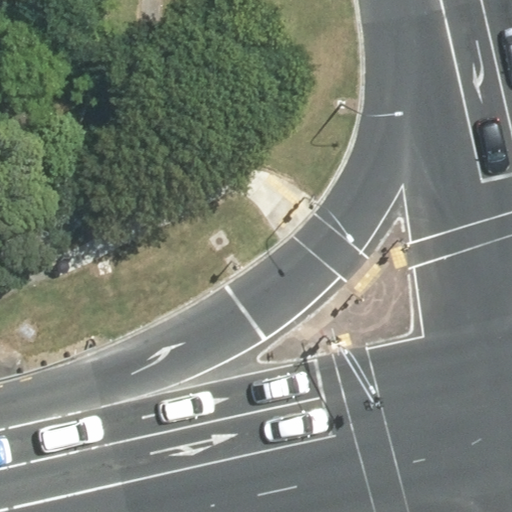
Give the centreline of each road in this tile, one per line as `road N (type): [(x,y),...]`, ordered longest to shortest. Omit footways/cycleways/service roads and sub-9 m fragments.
road 1 (secondary): [(72,492),(344,229),(371,173),(397,0)]
road 2 (secondary): [(72,492),(511,391)]
road 3 (secondary): [(511,255),(459,0)]
